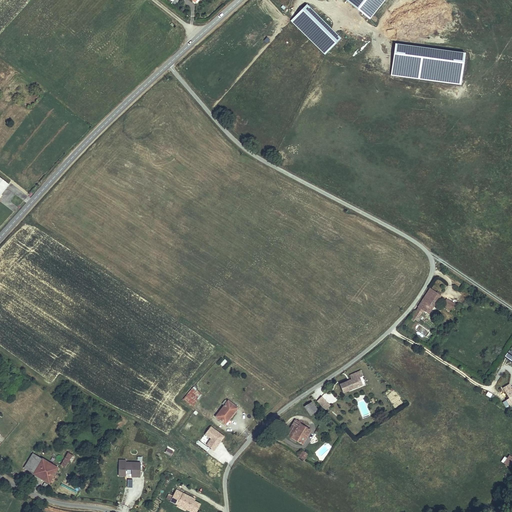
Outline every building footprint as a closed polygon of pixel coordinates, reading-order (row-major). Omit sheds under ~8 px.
[(388,0),(346,0),(345,1),(368,23),(388,0)] [(325,57),(340,41),(304,9),(289,25),(325,57)] [(0,196),(9,185),(0,178),(0,196)] [(440,296),(429,290),(418,307),(429,314),(440,296)] [(456,306),(448,302),(446,300),(442,306),(453,312),(456,306)] [(420,320),(423,316),(415,312),(412,318),(415,319),(416,317),(420,320)] [(417,324),(414,330),(427,336),(430,330),(417,324)] [(226,369),(231,362),(224,358),(220,365),(226,369)] [(355,388),(366,384),(360,370),(349,375),(355,388)] [(339,383),(343,393),(353,389),(349,380),(339,383)] [(191,405),(201,394),(193,386),(183,397),(191,405)] [(311,395),(317,400),(326,391),(320,386),(311,395)] [(511,387),(507,390),(505,386),(499,390),(508,404),(511,401),(511,387)] [(332,405),(337,398),(330,392),(324,399),(332,405)] [(326,409),(331,405),(321,396),(317,400),(326,409)] [(224,423),(236,408),(226,400),(215,416),(224,423)] [(309,415),(316,410),(310,402),(304,407),(309,415)] [(301,425),(303,422),(299,420),(298,423),(294,420),(285,434),(302,445),(310,431),(301,425)] [(204,434),(210,438),(206,445),(215,451),(225,436),(210,426),(204,434)] [(309,455),(302,451),(298,457),(305,461),(309,455)] [(58,469),(34,454),(26,468),(49,483),(58,469)] [(75,457),(69,454),(61,466),(67,470),(75,457)] [(140,478),(141,461),(126,461),(126,459),(119,459),(118,476),(126,476),(126,470),(130,470),(130,475),(128,475),(128,487),(132,487),(132,478),(140,478)] [(185,500),(186,499),(170,491),(167,497),(165,501),(164,502),(172,505),(173,504),(181,508),(181,509),(185,511),(192,511),(196,505),(185,500)]
